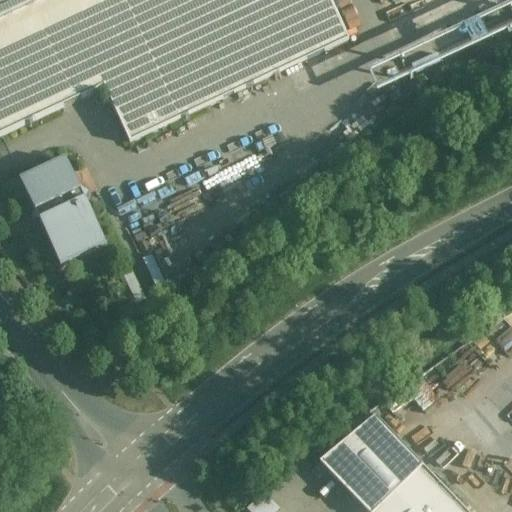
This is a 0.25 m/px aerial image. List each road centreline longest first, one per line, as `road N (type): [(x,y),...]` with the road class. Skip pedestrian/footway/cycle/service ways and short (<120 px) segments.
road 1 (secondary): [(511,204),(349,300),(130,476)]
road 2 (residential): [(130,476),(0,319)]
